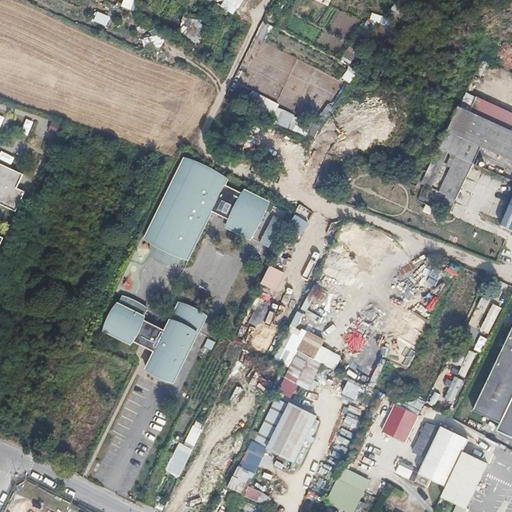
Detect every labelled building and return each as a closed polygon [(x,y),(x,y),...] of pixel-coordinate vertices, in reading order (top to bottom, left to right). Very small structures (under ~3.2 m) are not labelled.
[(125,0),(123,6),(135,10),(138,0),(125,0)] [(106,27),(110,16),(98,12),(95,23),(106,27)] [(369,21),(380,23),(381,15),(370,13),(369,21)] [(259,38),(267,41),(273,26),(265,23),(259,38)] [(347,48),(341,59),(348,63),(355,53),(347,48)] [(340,78),(348,83),(355,72),(348,67),(340,78)] [(260,77),(253,91),(283,106),(290,91),(260,77)] [(454,118),(448,130),(511,159),(511,130),(459,107),(458,110),(454,118)] [(54,122),(51,130),(58,133),(61,124),(54,122)] [(438,148),(421,184),(430,188),(447,152),(438,148)] [(320,195),(334,156),(327,154),(313,192),(320,195)] [(475,164),(452,154),(447,165),(452,168),(440,193),(457,201),(475,164)] [(180,159),(141,240),(184,261),(207,213),(225,221),(222,228),(247,239),(264,203),(240,190),(238,193),(220,185),(222,179),(180,159)] [(0,245),(3,238),(0,236),(0,204),(16,212),(25,192),(17,188),(23,175),(0,163),(0,245)] [(30,188),(34,179),(26,176),(22,185),(30,188)] [(449,215),(454,205),(445,201),(440,211),(449,215)] [(511,201),(502,225),(511,229),(511,201)] [(298,214),(290,227),(303,235),(311,222),(298,214)] [(278,221),(269,217),(262,230),(271,234),(278,221)] [(271,234),(262,230),(256,244),(265,248),(271,234)] [(271,265),(263,284),(282,292),(290,273),(271,265)] [(120,303),(116,304),(115,303),(103,330),(130,343),(131,341),(138,344),(149,322),(142,319),(143,316),(142,316),(146,309),(131,304),(124,303),(120,303)] [(203,316),(177,303),(157,345),(151,342),(147,351),(153,353),(145,371),(171,383),(203,316)] [(324,347),(328,339),(309,330),(281,392),(294,397),(299,385),(312,391),(324,365),(336,370),(343,355),(324,347)] [(511,332),(475,410),(501,423),(497,430),(511,437),(511,332)] [(470,343),(459,369),(466,372),(477,346),(470,343)] [(383,376),(388,361),(381,358),(376,373),(383,376)] [(453,376),(442,399),(451,403),(462,380),(453,376)] [(437,392),(430,403),(435,406),(442,395),(437,392)] [(422,410),(399,400),(384,433),(407,443),(422,410)] [(274,436),(268,448),(295,461),(299,453),(307,437),(317,416),(290,403),(284,415),(274,436)] [(261,445),(268,448),(274,436),(284,415),(277,412),(261,445)] [(186,445),(180,442),(167,472),(182,478),(205,425),(196,421),(186,445)] [(419,473),(445,485),(447,486),(453,473),(452,471),(454,467),(462,451),(468,439),(441,427),(419,473)] [(445,485),(440,496),(465,509),(467,504),(475,488),(487,463),(462,451),(454,467),(452,471),(453,473),(447,486),(445,485)] [(415,482),(419,473),(413,470),(414,468),(401,462),(396,473),(415,482)] [(237,463),(231,476),(248,485),(254,472),(237,463)] [(344,467),(328,501),(350,511),(365,511),(368,507),(361,503),(372,480),(344,467)] [(251,486),(246,497),(259,502),(263,491),(251,486)]
